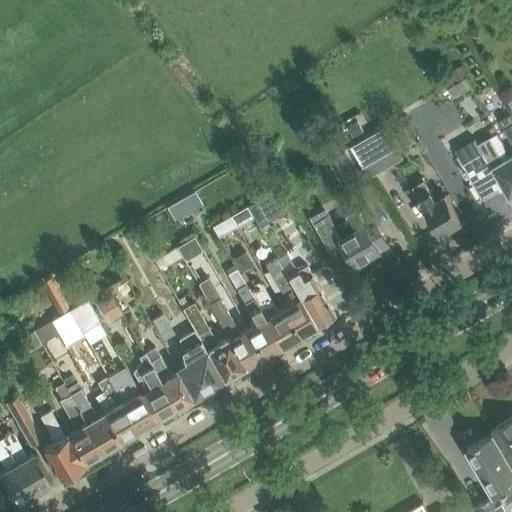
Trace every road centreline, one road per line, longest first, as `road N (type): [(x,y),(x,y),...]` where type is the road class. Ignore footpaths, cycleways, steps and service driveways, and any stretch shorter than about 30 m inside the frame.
road 1 (residential): [(55,511),(511,242)]
road 2 (secondary): [(130,511),(511,290)]
road 3 (residential): [(227,511),(511,346)]
